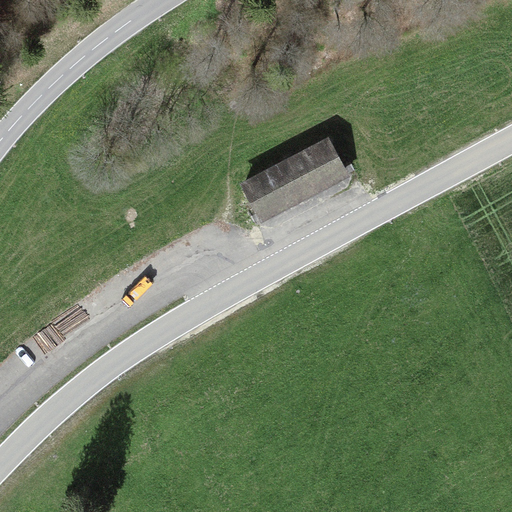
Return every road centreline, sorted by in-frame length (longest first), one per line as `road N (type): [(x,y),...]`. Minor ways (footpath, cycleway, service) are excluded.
road 1 (tertiary): [(511,138),(136,348),(0,462)]
road 2 (tertiary): [(164,0),(80,60),(0,139)]
